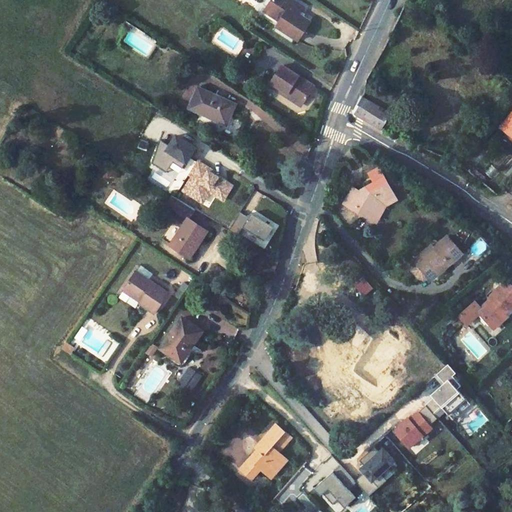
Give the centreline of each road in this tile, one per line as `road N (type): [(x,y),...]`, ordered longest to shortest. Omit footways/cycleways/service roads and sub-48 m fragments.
road 1 (residential): [(335,120),(296,276),(158,511)]
road 2 (residential): [(335,120),(468,192),(511,226)]
road 3 (unknown): [(147,322),(111,383),(196,443)]
road 4 (residential): [(389,0),(335,120)]
